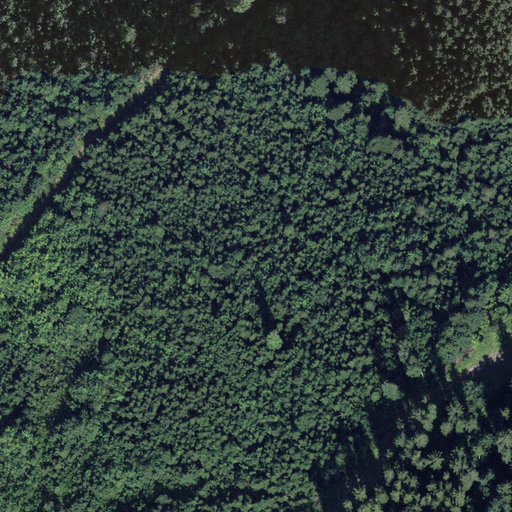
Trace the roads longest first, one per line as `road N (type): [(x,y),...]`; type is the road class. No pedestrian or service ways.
road 1 (track): [(0,260),(93,137),(181,55),(264,0)]
road 2 (track): [(326,511),(414,410),(461,381),(503,370)]
